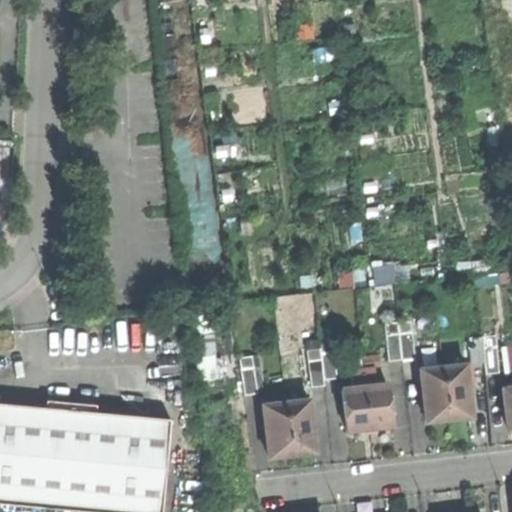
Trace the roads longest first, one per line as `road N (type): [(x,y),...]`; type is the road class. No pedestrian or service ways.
road 1 (unclassified): [(0,293),(26,280),(44,229),(51,0)]
road 2 (residential): [(511,464),(266,491)]
road 3 (track): [(264,0),(291,217)]
road 4 (track): [(418,0),(443,198)]
road 5 (unknown): [(26,280),(39,342),(55,365),(137,379)]
